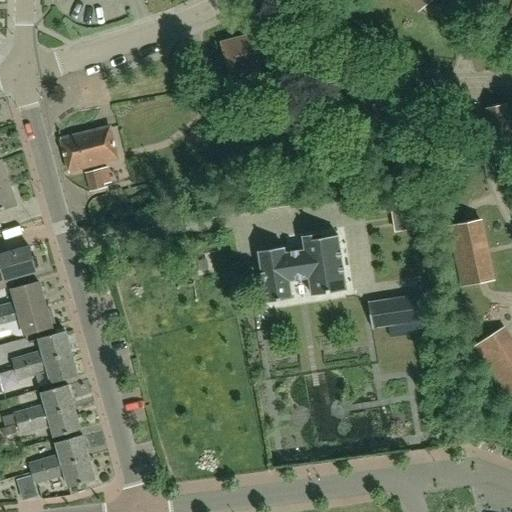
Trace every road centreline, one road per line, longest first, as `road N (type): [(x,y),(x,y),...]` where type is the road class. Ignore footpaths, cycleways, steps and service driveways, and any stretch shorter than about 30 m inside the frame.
road 1 (residential): [(143,508),(22,74)]
road 2 (residential): [(22,74),(227,0)]
